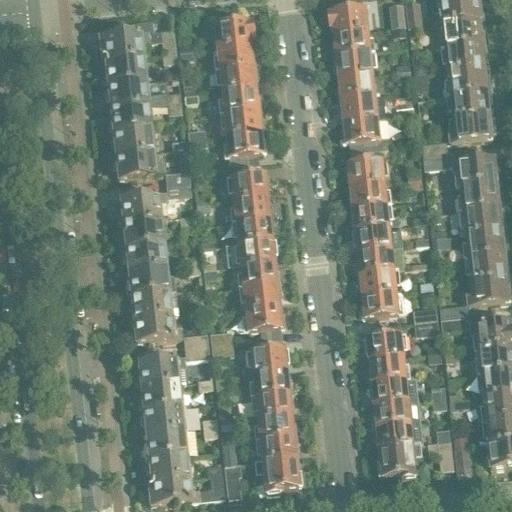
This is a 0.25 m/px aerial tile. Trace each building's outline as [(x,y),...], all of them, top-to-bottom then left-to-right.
[(439,6),(442,31),(480,27),(482,26),(480,2),(439,6)] [(410,34),(421,33),(423,33),(420,9),(407,10),(410,34)] [(390,12),(393,34),(406,33),(403,10),(390,12)] [(336,41),(369,38),(366,15),(333,18),(333,19),(330,20),(331,33),(335,32),(336,40),(334,41),(336,41)] [(104,65),(105,67),(146,62),(146,61),(142,62),(141,50),(148,49),(147,50),(161,48),(162,60),(175,59),(172,36),(153,38),(152,29),(153,29),(153,28),(147,27),(143,27),(139,28),(135,28),(131,29),(131,30),(132,30),(133,40),(99,44),(101,63),(100,63),(101,64),(102,64),(103,64),(104,65)] [(443,33),(445,54),(486,49),(484,35),(481,33),(480,27),(442,31),(442,33),(443,33)] [(213,31),(216,55),(250,50),(249,50),(248,42),(251,42),(250,28),(246,28),(213,31)] [(421,33),(410,34),(411,42),(422,41),(421,33)] [(396,35),(393,35),(394,44),(406,43),(406,34),(396,35)] [(333,49),(335,63),(371,59),(369,38),(336,41),(336,49),(333,49)] [(178,51),(179,58),(192,57),(191,49),(178,51)] [(445,54),(448,78),(487,74),(487,73),(485,74),(485,68),(488,67),(486,49),(445,54)] [(216,55),(218,76),(255,72),(253,58),(250,58),(249,51),(250,51),(250,50),(216,55)] [(192,57),(179,58),(179,66),(193,64),(192,57)] [(175,59),(162,60),(161,61),(162,70),(176,69),(175,59)] [(339,85),(373,81),(371,59),(335,63),(336,77),(340,76),(340,85),(339,85)] [(107,89),(107,91),(145,86),(143,72),(147,72),(146,62),(105,67),(106,78),(102,80),(103,87),(107,89)] [(414,69),(415,82),(426,80),(425,73),(420,68),(414,69)] [(397,71),(398,78),(411,77),(410,70),(397,71)] [(218,76),(221,98),(255,94),(254,94),(253,86),(256,85),(255,72),(218,76)] [(448,78),(451,102),(491,97),(489,80),(486,80),(485,74),(487,74),(448,78)] [(411,77),(398,78),(398,85),(412,84),(411,77)] [(415,82),(416,95),(430,93),(428,80),(426,80),(415,82)] [(338,93),(339,107),(376,103),(373,81),(339,85),(339,86),(340,86),(341,93),(338,93)] [(109,104),(110,115),(148,110),(166,108),(180,107),(179,99),(165,100),(165,98),(151,100),(149,86),(145,86),(107,91),(108,93),(104,95),(105,103),(109,104)] [(182,95),(183,101),(197,100),(196,93),(182,95)] [(221,98),(223,120),(260,116),(258,102),(255,102),(254,95),(255,94),(221,98)] [(451,102),(453,125),(490,121),(490,115),(493,115),(491,97),(451,102)] [(197,100),(183,101),(184,109),(198,107),(197,100)] [(343,128),(343,129),(378,125),(376,103),(339,107),(341,120),(344,120),(345,128),(343,128)] [(180,107),(166,108),(167,120),(181,118),(180,107)] [(113,137),(113,139),(151,134),(148,110),(110,115),(111,125),(108,128),(109,135),(113,137)] [(401,115),(402,122),(416,121),(415,114),(401,115)] [(223,120),(226,142),(260,138),(260,137),(258,137),(258,130),(261,129),(260,116),(223,120)] [(416,121),(402,122),(403,129),(416,128),(416,121)] [(490,121),(453,125),(455,138),(450,139),(451,149),(450,149),(450,150),(452,149),(452,150),(493,145),(492,138),(495,138),(494,122),(491,123),(490,121)] [(378,125),(343,129),(344,129),(345,129),(346,136),(342,137),(344,150),(348,149),(348,151),(352,150),(370,148),(381,147),(378,125)] [(151,134),(113,139),(113,141),(110,143),(110,151),(115,152),(116,163),(153,159),(152,148),(151,134)] [(188,139),(188,146),(202,145),(201,138),(188,139)] [(260,138),(226,142),(228,164),(246,162),(261,160),(261,159),(265,159),(263,146),(260,146),(259,138),(260,138)] [(202,145),(188,146),(189,153),(202,151),(202,145)] [(172,158),(178,157),(185,156),(184,147),(171,148),(172,158)] [(352,150),(353,159),(371,157),(370,148),(352,150)] [(423,150),(424,163),(448,161),(447,148),(423,150)] [(165,179),(166,192),(189,189),(185,156),(178,157),(180,178),(165,179)] [(371,157),(353,159),(349,160),(350,171),(372,168),(371,157)] [(153,159),(116,163),(116,165),(112,167),(113,174),(117,176),(118,186),(162,181),(161,171),(155,172),(153,159)] [(448,161),(424,163),(425,176),(450,173),(448,161)] [(229,174),(239,173),(247,172),(246,162),(228,164),(229,174)] [(459,181),(460,192),(498,188),(501,188),(499,172),(496,172),(495,165),(454,169),(454,170),(453,170),(453,171),(454,171),(455,182),(459,181)] [(350,193),(350,194),(386,190),(383,167),(372,168),(350,171),(350,172),(346,172),(348,185),(351,185),(352,193),(350,193)] [(247,172),(239,173),(240,183),(261,180),(260,170),(247,172)] [(408,180),(408,187),(422,186),(422,179),(408,180)] [(231,184),(233,206),(268,202),(266,202),(265,194),(268,194),(267,181),(263,181),(263,180),(261,180),(240,183),(231,184)] [(422,186),(408,187),(409,194),(423,192),(422,186)] [(460,192),(463,217),(504,212),(502,195),(499,195),(498,188),(460,192)] [(189,189),(166,192),(167,200),(167,204),(174,203),(190,201),(189,189)] [(349,202),(351,216),(388,212),(386,190),(350,194),(352,194),(353,202),(349,202)] [(175,210),(174,203),(167,204),(167,200),(120,206),(121,217),(118,219),(119,226),(123,228),(123,230),(161,226),(159,212),(175,210)] [(195,203),(196,210),(209,208),(208,201),(195,203)] [(233,206),(235,229),(272,224),(270,210),(267,211),(266,203),(268,203),(268,202),(233,206)] [(209,208),(196,210),(197,217),(210,215),(209,208)] [(356,229),(357,237),(390,233),(388,212),(351,216),(352,229),(356,229)] [(459,232),(460,242),(466,242),(504,237),(504,236),(503,236),(502,231),(506,230),(504,212),(463,217),(465,232),(459,232)] [(194,231),(193,222),(180,224),(180,232),(194,231)] [(235,229),(238,250),(271,247),(270,238),(273,237),(272,224),(235,229)] [(125,251),(125,254),(163,250),(161,226),(123,230),(124,240),(121,243),(121,250),(125,251)] [(358,259),(358,260),(393,256),(390,233),(357,237),(357,238),(353,238),(355,251),(358,251),(359,259),(358,259)] [(432,238),(433,245),(444,244),(443,236),(432,238)] [(466,242),(468,265),(509,261),(507,243),(504,243),(503,238),(504,237),(466,242)] [(430,251),(429,244),(416,245),(417,252),(430,251)] [(444,244),(433,245),(434,253),(446,252),(444,244)] [(213,245),(200,246),(199,247),(200,254),(214,253),(213,245)] [(238,250),(240,272),(275,268),(273,268),(272,260),(276,259),(274,246),(271,247),(238,250)] [(127,267),(128,277),(166,273),(163,250),(125,254),(126,256),(122,258),(123,265),(127,267)] [(357,267),(358,282),(395,278),(393,256),(358,260),(359,260),(360,267),(357,267)] [(468,265),(471,289),(508,284),(508,278),(511,278),(509,261),(468,265)] [(184,263),(185,271),(198,270),(197,262),(184,263)] [(202,269),(202,276),(216,275),(215,267),(202,269)] [(240,272),(242,293),(279,289),(277,276),(274,276),(273,269),(275,269),(275,268),(240,272)] [(198,270),(185,271),(186,280),(199,279),(198,270)] [(130,299),(131,301),(175,296),(173,281),(167,282),(166,273),(128,277),(129,288),(126,290),(127,298),(130,299)] [(216,275),(202,276),(203,284),(217,282),(216,275)] [(362,303),(397,300),(395,278),(358,282),(360,295),(363,294),(364,303),(362,303)] [(437,285),(438,293),(450,291),(449,283),(437,285)] [(480,356),(511,352),(511,328),(473,333),(470,313),(511,309),(510,301),(511,300),(511,288),(511,285),(509,285),(508,284),(471,289),(472,303),(468,303),(469,312),(440,315),(443,338),(472,335),(473,343),(478,343),(480,356)] [(420,290),(421,297),(435,295),(434,288),(420,290)] [(242,293),(245,316),(279,312),(279,311),(278,311),(277,304),(280,303),(279,289),(242,293)] [(435,295),(421,297),(422,304),(435,302),(435,295)] [(132,315),(133,325),(171,321),(178,321),(175,296),(131,301),(131,304),(128,306),(128,313),(132,315)] [(397,300),(362,303),(363,304),(364,304),(365,311),(361,311),(363,324),(366,324),(367,325),(400,321),(397,300)] [(204,319),(202,307),(189,308),(190,320),(204,319)] [(207,321),(208,321),(216,319),(221,319),(220,312),(207,314),(207,321)] [(279,312),(245,316),(247,338),(280,334),(280,333),(284,333),(282,320),(279,320),(278,312),(280,312),(279,312)] [(415,320),(416,330),(438,327),(436,315),(423,316),(423,319),(415,320)] [(171,321),(133,325),(133,327),(130,329),(131,336),(134,338),(136,349),(180,344),(179,334),(173,335),(171,321)] [(438,327),(416,330),(417,340),(426,339),(426,342),(440,341),(438,327)] [(210,340),(211,352),(231,350),(230,340),(230,338),(222,339),(210,340)] [(183,342),(184,353),(207,351),(206,340),(183,342)] [(369,367),(369,368),(404,364),(402,341),(369,345),(369,346),(365,347),(367,359),(370,359),(371,367),(369,367)] [(231,350),(211,352),(212,364),(232,362),(231,350)] [(207,351),(184,353),(186,365),(208,363),(207,351)] [(511,352),(480,356),(482,380),(511,376),(511,352)] [(428,354),(429,361),(442,359),(442,353),(428,354)] [(242,382),(252,381),(285,377),(284,368),(287,368),(286,355),(282,355),(282,354),(249,358),(251,373),(246,373),(246,372),(241,372),(242,382)] [(457,358),(445,359),(446,367),(458,366),(457,358)] [(442,359),(429,361),(430,368),(443,367),(442,359)] [(140,391),(141,393),(179,389),(185,388),(182,364),(138,369),(139,380),(136,382),(137,389),(140,391)] [(369,376),(370,390),(407,386),(404,364),(369,368),(371,368),(372,376),(369,376)] [(511,376),(482,380),(485,404),(511,400),(511,376)] [(252,381),(254,402),(291,398),(289,385),(286,385),(285,377),(287,377),(286,377),(285,377),(252,381)] [(214,384),(216,398),(230,396),(229,383),(214,384)] [(211,385),(210,385),(198,387),(199,395),(212,394),(211,385)] [(374,411),(409,407),(407,386),(370,390),(372,404),(375,403),(376,411),(374,411)] [(143,414),(143,417),(181,412),(179,389),(141,393),(142,403),(139,406),(139,413),(143,414)] [(431,393),(433,405),(446,403),(445,392),(431,393)] [(254,402),(257,424),(291,420),(289,420),(289,412),(292,412),(291,398),(254,402)] [(449,400),(450,407),(462,405),(461,398),(449,400)] [(511,400),(485,404),(487,428),(511,424),(511,400)] [(446,403),(433,405),(434,416),(448,415),(446,403)] [(468,405),(462,405),(450,407),(451,414),(469,412),(468,405)] [(373,420),(375,433),(411,429),(410,417),(419,416),(418,406),(409,407),(374,411),(374,412),(376,412),(377,419),(373,420)] [(145,430),(146,441),(184,437),(181,412),(143,417),(143,419),(140,421),(141,428),(145,430)] [(218,420),(219,427),(232,426),(231,419),(218,420)] [(257,424),(247,425),(248,434),(254,434),(254,432),(257,432),(259,446),(295,442),(294,428),(290,429),(290,421),(291,421),(291,420),(257,424)] [(511,424),(487,428),(490,451),(511,448),(511,424)] [(202,426),(203,434),(216,433),(215,425),(202,426)] [(232,426),(219,427),(220,435),(232,433),(232,426)] [(380,447),(381,456),(414,451),(411,429),(375,433),(376,447),(380,447)] [(216,433),(203,434),(204,443),(217,442),(216,433)] [(437,436),(438,449),(451,448),(449,435),(437,436)] [(148,462),(149,464),(186,460),(184,437),(146,441),(147,451),(144,453),(145,460),(148,462)] [(259,446),(261,468),(294,464),(293,456),(297,455),(295,442),(259,446)] [(454,444),(455,456),(468,454),(467,442),(454,444)] [(451,448),(438,449),(428,450),(429,464),(440,463),(442,477),(454,475),(451,448)] [(511,448),(490,451),(492,475),(511,473),(511,448)] [(223,450),(225,472),(236,471),(234,449),(223,450)] [(421,450),(414,451),(381,456),(382,468),(379,469),(380,482),(384,481),(384,484),(403,482),(403,485),(416,484),(416,480),(417,480),(415,463),(423,461),(421,450)] [(468,454),(455,456),(458,479),(471,478),(468,454)] [(150,478),(151,488),(189,484),(186,460),(149,464),(149,466),(146,469),(146,476),(150,478)] [(294,464),(261,468),(253,469),(255,481),(263,480),(264,497),(265,497),(266,500),(279,499),(279,495),(297,494),(297,490),(301,490),(299,477),(296,478),(294,464)] [(236,471),(225,472),(228,504),(240,503),(238,483),(240,482),(239,470),(236,471)] [(206,473),(207,482),(210,482),(221,481),(220,472),(206,473)] [(189,484),(151,488),(151,489),(151,490),(150,491),(150,492),(149,493),(148,493),(148,494),(148,493),(150,511),(156,511),(224,505),(221,481),(210,482),(211,496),(190,498),(189,484)]
